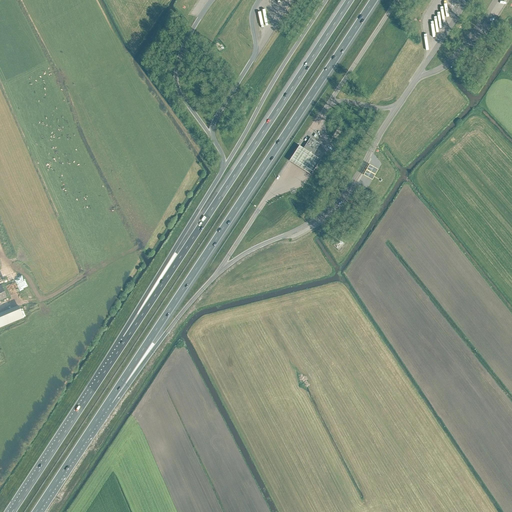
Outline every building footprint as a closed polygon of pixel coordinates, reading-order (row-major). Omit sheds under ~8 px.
[(312,155),(320,144),(310,137),(303,149),(312,155)] [(290,162),(311,176),(321,161),(300,147),(290,162)] [(370,181),(372,181),(377,171),(376,170),(371,167),(369,166),(363,177),(365,178),(370,181)] [(348,194),(340,203),(342,205),(350,195),(348,194)] [(8,290),(18,286),(16,282),(7,285),(8,290)] [(0,327),(23,318),(17,306),(0,313),(0,327)]
